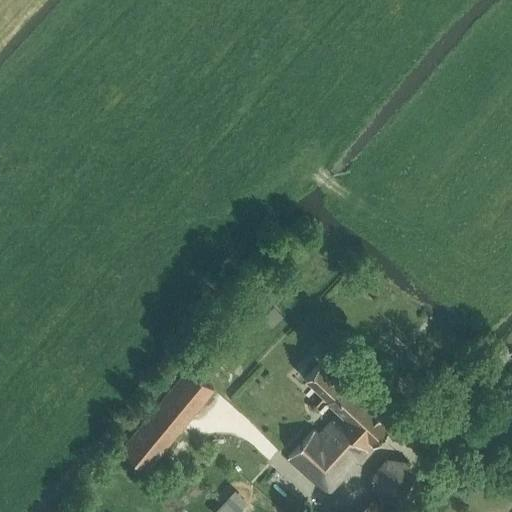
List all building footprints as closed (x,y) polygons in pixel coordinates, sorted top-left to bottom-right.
[(262,317),(271,327),(283,316),(274,306),(262,317)] [(230,356),(210,340),(203,348),(223,365),(230,356)] [(390,424),(362,398),(321,361),(305,377),(328,399),(327,400),(340,412),(319,434),(313,428),(288,457),(327,492),(390,424)] [(122,445),(148,468),(216,389),(190,367),(122,445)] [(272,380),(264,372),(259,378),(267,385),(272,380)] [(385,459),(370,477),(378,499),(401,502),(416,484),(408,462),(385,459)] [(180,494),(189,503),(201,492),(191,482),(180,494)] [(179,511),(183,508),(171,496),(160,508),(164,511),(179,511)]
